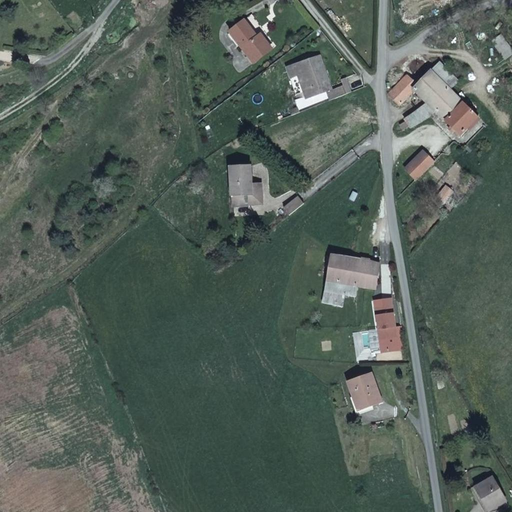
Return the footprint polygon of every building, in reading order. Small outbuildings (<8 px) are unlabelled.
[(245,23),(230,34),(254,65),(272,51),(261,36),(257,39),(245,23)] [(481,86),(449,54),(431,72),(463,104),(481,86)] [(317,95),(326,92),(324,86),(329,85),(320,59),(287,70),(290,79),(298,76),(299,78),(303,77),(308,92),(315,90),(317,95)] [(463,104),(431,72),(419,85),(408,75),(389,95),(401,105),(415,90),(428,102),(436,111),(446,121),(463,104)] [(306,98),(317,95),(315,90),(308,92),(303,77),(299,78),(306,98)] [(326,92),(330,102),(335,100),(332,92),(329,85),(324,86),(326,92)] [(332,92),(335,100),(348,96),(344,87),(332,92)] [(436,111),(428,102),(406,118),(408,121),(409,121),(412,126),(412,127),(436,111)] [(478,118),(463,104),(446,121),(452,126),(456,131),(461,135),(468,128),(478,118)] [(468,128),(471,130),(480,120),(478,118),(468,128)] [(409,121),(408,121),(401,126),(404,131),(412,126),(409,121)] [(435,162),(424,151),(406,169),(417,181),(435,162)] [(230,169),(232,197),(248,196),(251,196),(251,185),(250,168),(230,169)] [(248,196),(249,206),(263,206),(262,185),(251,185),(251,196),(248,196)] [(454,192),(447,187),(435,201),(442,207),(454,192)] [(232,197),(232,208),(249,206),(248,196),(232,197)] [(284,210),(290,217),(304,205),(299,198),(284,210)] [(377,290),(381,265),(331,257),(322,303),(343,306),(345,294),(356,296),(357,287),(377,290)] [(392,300),(383,301),(384,309),(375,311),(380,342),(397,339),(392,300)] [(372,375),(348,383),(357,409),(381,400),(372,375)] [(504,498),(494,480),(479,489),(489,507),(504,498)]
